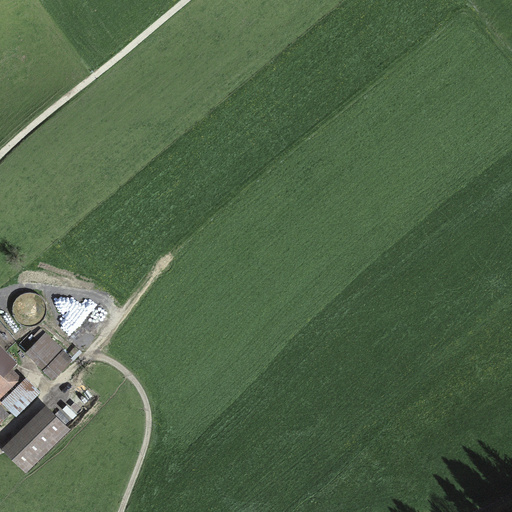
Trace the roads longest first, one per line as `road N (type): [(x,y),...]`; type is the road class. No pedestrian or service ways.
road 1 (track): [(44,396),(83,358),(107,361),(131,378),(149,429),(120,511)]
road 2 (unclassified): [(0,155),(186,0)]
